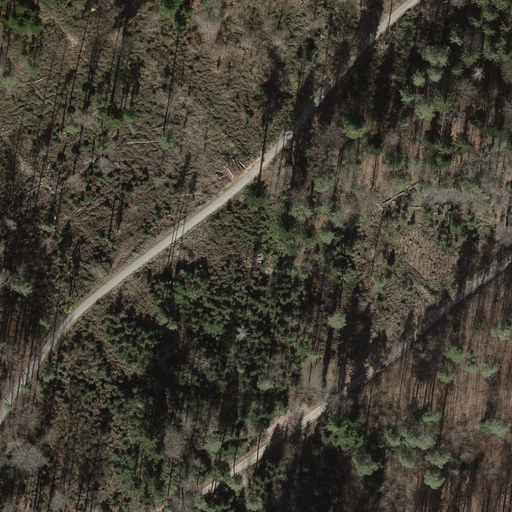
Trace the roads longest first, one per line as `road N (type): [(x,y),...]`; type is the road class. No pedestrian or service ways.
road 1 (track): [(0,422),(71,323),(209,218),(408,0)]
road 2 (track): [(242,466),(511,258)]
